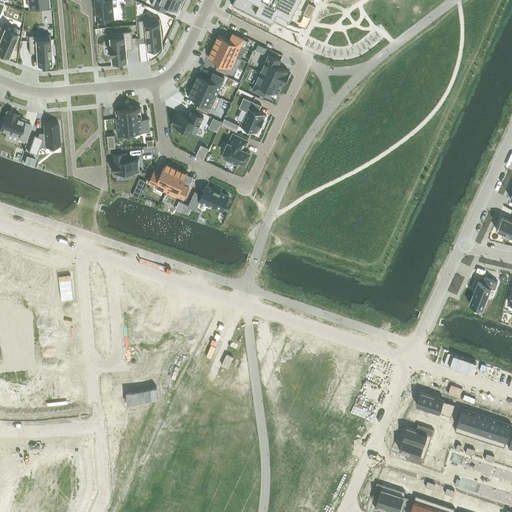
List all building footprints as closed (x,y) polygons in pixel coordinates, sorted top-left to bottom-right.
[(95,0),(98,20),(114,19),(111,0),(95,0)] [(153,0),(151,5),(166,11),(168,5),(179,10),(183,0),(153,0)] [(234,0),(232,5),(272,25),(274,20),(287,27),(299,0),(234,0)] [(308,3),(303,14),(310,17),(316,6),(308,3)] [(160,19),(139,20),(140,38),(147,37),(148,49),(162,47),(160,19)] [(0,26),(0,52),(9,56),(19,29),(6,24),(4,28),(0,26)] [(132,31),(110,33),(113,62),(127,61),(126,49),(133,49),(132,31)] [(219,35),(213,46),(236,56),(241,46),(245,48),(249,41),(232,33),(229,40),(219,35)] [(50,34),(28,35),(29,53),(37,53),(37,64),(51,63),(50,34)] [(213,46),(208,57),(219,62),(216,69),(228,74),(231,68),(233,69),(238,57),(236,56),(213,46)] [(269,54),(261,72),(283,83),(284,82),(285,83),(290,72),(278,66),(281,60),(269,54)] [(199,74),(194,85),(216,96),(217,95),(225,78),(213,72),(210,79),(199,74)] [(261,72),(252,90),(264,96),(267,89),(278,94),(283,83),(261,72)] [(194,85),(188,97),(199,102),(196,108),(208,113),(211,107),(215,109),(221,97),(217,95),(216,96),(194,85)] [(244,97),(239,108),(248,112),(241,126),(256,133),(258,128),(260,129),(264,119),(262,118),(264,114),(259,111),(262,105),(244,97)] [(141,107),(128,108),(130,133),(150,132),(149,118),(142,119),(141,107)] [(128,108),(116,109),(118,134),(130,133),(128,108)] [(2,123),(0,128),(0,129),(8,132),(9,130),(18,134),(17,138),(26,141),(31,125),(24,122),(25,119),(17,117),(18,115),(7,111),(6,113),(4,118),(2,117),(0,123),(2,123)] [(176,112),(171,123),(173,123),(173,124),(195,135),(204,117),(192,111),(189,117),(176,112)] [(214,118),(209,127),(217,131),(222,121),(214,118)] [(225,119),(222,125),(231,129),(237,131),(239,126),(233,123),(225,119)] [(35,134),(29,151),(37,153),(39,147),(60,146),(58,123),(44,125),(44,137),(41,137),(42,136),(35,134)] [(229,143),(224,153),(226,154),(224,158),(238,164),(240,160),(245,163),(250,152),(244,149),(248,140),(234,134),(230,143),(229,143)] [(115,135),(107,135),(108,148),(116,148),(115,135)] [(114,160),(112,160),(112,172),(114,172),(115,173),(116,173),(117,179),(127,178),(127,172),(139,171),(139,158),(127,159),(126,152),(113,153),(114,160)] [(33,166),(35,159),(27,156),(25,163),(33,166)] [(154,170),(148,182),(166,190),(177,168),(165,163),(160,173),(154,170)] [(177,168),(166,190),(184,199),(190,187),(183,184),(188,173),(177,168)] [(189,205),(188,207),(191,209),(196,211),(200,201),(222,211),(229,196),(206,185),(202,194),(195,191),(189,205)] [(185,203),(181,211),(189,213),(191,209),(188,207),(189,205),(185,203)] [(511,221),(502,217),(496,229),(511,236),(511,221)] [(4,252),(0,266),(0,273),(8,276),(15,256),(4,252)] [(22,274),(19,283),(23,285),(25,279),(35,283),(42,264),(31,260),(26,275),(22,274)] [(42,264),(35,283),(46,286),(45,292),(51,294),(54,285),(48,283),(53,267),(42,264)] [(478,281),(469,303),(483,309),(491,287),(495,289),(498,281),(485,277),(483,283),(478,281)] [(189,317),(134,298),(139,371),(167,381),(189,317)] [(76,305),(53,307),(55,321),(77,319),(76,305)] [(61,341),(51,341),(52,347),(57,347),(59,358),(78,356),(78,345),(62,346),(61,341)] [(220,364),(226,367),(231,356),(224,353),(220,364)] [(59,369),(53,369),(54,375),(65,374),(64,368),(79,367),(78,356),(59,358),(59,369)] [(11,386),(5,385),(6,396),(10,396),(11,412),(21,412),(20,391),(11,392),(11,386)] [(31,391),(20,391),(21,412),(32,411),(32,395),(38,395),(37,385),(31,385),(31,391)] [(83,387),(51,390),(51,406),(59,405),(60,413),(85,411),(83,387)] [(421,392),(417,405),(451,416),(455,404),(443,400),(444,399),(421,392)] [(463,408),(455,430),(465,434),(472,411),(463,408)] [(472,411),(465,434),(475,437),(482,414),(472,411)] [(482,414),(475,437),(485,440),(492,418),(482,414)] [(492,418),(485,440),(494,444),(502,421),(492,418)] [(502,421),(494,444),(504,447),(511,424),(502,421)] [(407,426),(403,438),(428,446),(434,429),(422,425),(420,431),(407,426)] [(403,438),(399,449),(412,453),(410,459),(422,464),(428,446),(403,438)] [(37,443),(25,444),(26,464),(38,463),(38,469),(44,469),(43,459),(37,459),(37,443)] [(15,460),(9,461),(9,471),(15,470),(15,465),(26,464),(25,444),(14,445),(15,460)] [(377,482),(373,494),(379,496),(375,508),(386,511),(394,488),(377,482)] [(69,492),(65,502),(83,511),(87,501),(76,495),(78,490),(69,486),(66,491),(69,492)] [(394,488),(386,511),(388,511),(398,511),(401,504),(407,506),(410,498),(404,496),(406,491),(394,488)] [(0,489),(0,502),(12,507),(17,497),(22,499),(24,493),(15,489),(13,495),(0,489)] [(416,495),(409,511),(420,511),(426,498),(416,495)] [(426,498),(420,511),(432,511),(436,502),(426,498)] [(0,502),(0,511),(10,511),(12,507),(0,502)] [(57,511),(56,511),(81,511),(83,511),(65,502),(60,511),(57,511)] [(436,502),(432,511),(443,511),(445,505),(436,502)]
